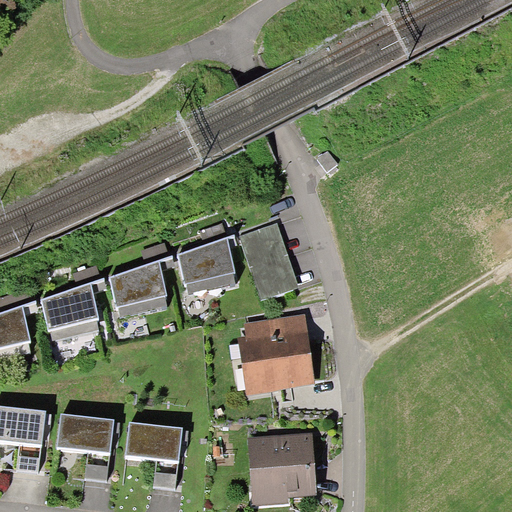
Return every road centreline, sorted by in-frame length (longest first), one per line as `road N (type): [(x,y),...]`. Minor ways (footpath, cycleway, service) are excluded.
road 1 (residential): [(353,511),(347,359),(304,187)]
road 2 (track): [(72,0),(89,49),(118,66),(237,52)]
road 3 (track): [(170,63),(162,84),(140,102),(0,158)]
road 4 (track): [(347,359),(376,351),(511,264)]
road 5 (track): [(304,187),(288,139),(237,52)]
